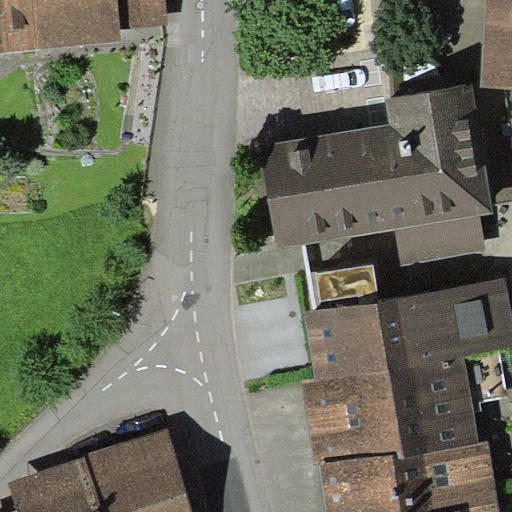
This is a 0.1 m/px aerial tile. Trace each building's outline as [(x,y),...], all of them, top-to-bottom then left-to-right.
[(0,0),(0,53),(38,49),(33,0),(0,0)] [(121,28),(117,0),(33,0),(38,49),(122,41),(121,28)] [(165,0),(117,0),(121,28),(168,23),(165,0)] [(511,0),(484,0),(481,86),(511,87),(511,0)] [(277,247),(395,229),(481,215),(493,213),(473,85),(385,99),(389,124),(260,144),(277,247)] [(485,252),(481,215),(395,229),(401,266),(485,252)] [(305,310),(316,380),(500,351),(511,349),(511,318),(506,279),(305,310)] [(316,380),(303,381),(316,463),(320,463),(393,452),(394,459),(480,445),(474,412),(482,411),(480,402),(508,398),(500,351),(316,380)] [(86,457),(9,482),(18,509),(18,511),(193,511),(167,427),(85,453),(86,457)] [(499,511),(489,444),(480,445),(394,459),(393,452),(320,463),(327,511),(499,511)]
